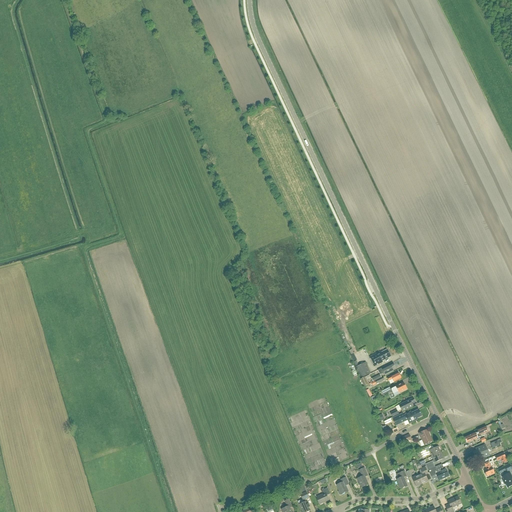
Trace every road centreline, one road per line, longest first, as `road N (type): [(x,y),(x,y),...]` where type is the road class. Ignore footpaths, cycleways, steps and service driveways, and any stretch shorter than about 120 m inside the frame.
road 1 (residential): [(437,416),(258,40),(249,0)]
road 2 (residential): [(336,509),(422,499),(467,478)]
